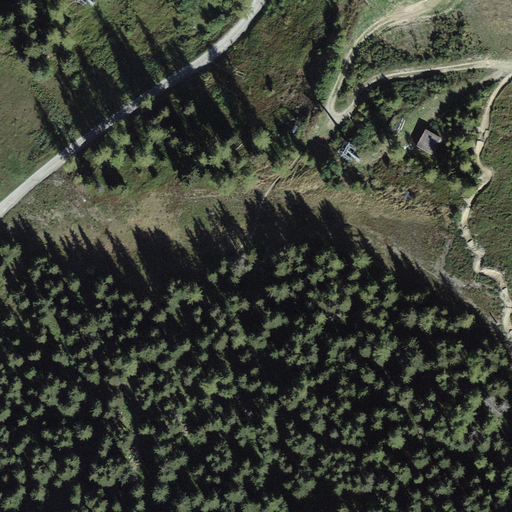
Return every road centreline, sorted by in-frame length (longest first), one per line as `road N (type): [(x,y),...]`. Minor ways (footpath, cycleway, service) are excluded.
road 1 (track): [(511,65),(389,77),(370,85),(341,118),(331,116),(347,61),(369,29),(438,0)]
road 2 (track): [(259,0),(233,37),(0,210)]
road 3 (track): [(409,136),(507,64)]
